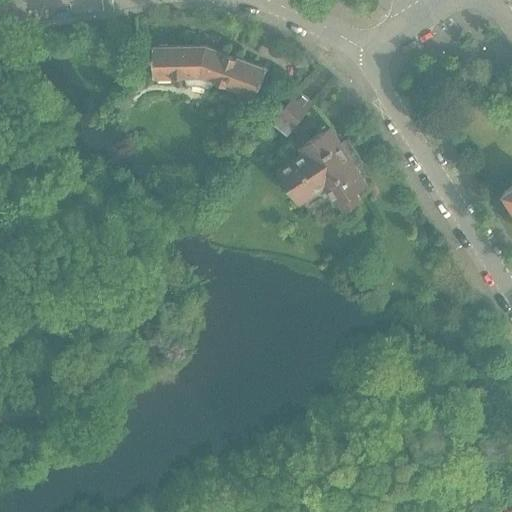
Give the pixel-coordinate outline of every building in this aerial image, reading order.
[(254,106),(267,70),(269,71),(270,69),(207,45),(154,46),(154,53),(151,53),(152,60),(154,60),(155,76),(159,76),(159,77),(171,77),(171,76),(185,76),(188,86),(193,86),(193,89),(195,91),(197,93),(200,93),(203,92),(204,90),(206,86),(212,88),(214,84),(217,81),(245,90),(241,100),(254,106)] [(274,113),(288,98),(280,91),(266,106),(274,113)] [(284,137),(313,104),(298,91),(270,125),(284,137)] [(122,109),(129,99),(120,94),(113,104),(122,109)] [(356,165),(363,161),(348,138),(341,142),(328,121),(319,127),(322,132),(310,141),(308,138),(299,143),(306,154),(280,170),(290,186),(288,188),(295,200),(298,198),(301,202),(327,186),(339,204),(342,201),(347,209),(361,200),(356,191),(368,184),(356,165)]
